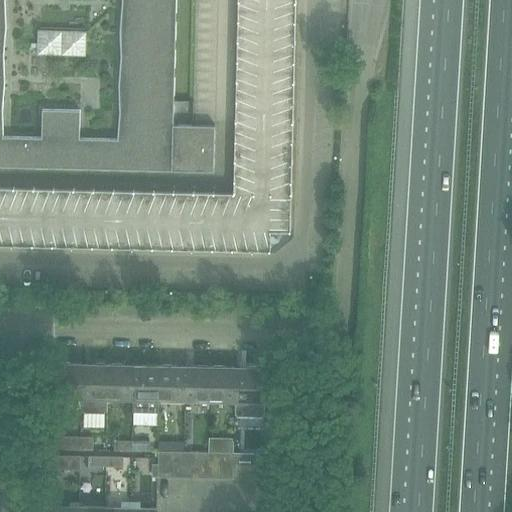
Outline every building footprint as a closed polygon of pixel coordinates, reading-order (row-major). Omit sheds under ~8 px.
[(0,0),(0,166),(214,172),(215,126),(173,125),(176,0),(0,0)] [(293,230),(298,0),(240,0),(236,192),(0,186),(0,245),(272,251),(293,230)] [(56,397),(82,398),(82,364),(56,363),(56,397)] [(108,365),(82,364),(82,398),(82,410),(107,411),(107,398),(108,365)] [(134,365),(108,365),(107,398),(133,399),(134,365)] [(133,412),(159,413),(159,399),(159,366),(134,365),(133,399),(133,412)] [(159,399),(184,400),(185,366),(159,366),(159,399)] [(184,400),(210,401),(211,367),(185,366),(184,400)] [(210,401),(235,401),(236,367),(211,367),(210,401)] [(236,367),(235,401),(235,416),(265,416),(265,401),(262,401),(262,368),(236,367)] [(81,437),(55,437),(54,449),(80,450),(81,437)] [(93,437),(81,437),(80,450),(93,450),(93,437)] [(209,438),(208,451),(221,452),(233,452),(234,439),(209,438)] [(114,450),(132,450),(132,441),(115,440),(114,450)] [(149,441),(132,441),(132,450),(149,451),(149,441)] [(158,477),(171,477),(171,451),(158,451),(158,477)] [(171,477),(183,478),(183,451),(171,451),(171,477)] [(183,478),(195,478),(196,451),(183,451),(183,478)] [(195,478),(208,478),(208,451),(196,451),(195,478)] [(221,452),(208,451),(208,478),(220,478),(221,452)] [(233,452),(221,452),(220,478),(233,479),(233,464),(233,452)] [(54,469),(80,469),(80,456),(54,456),(54,469)] [(88,466),(106,466),(106,456),(89,456),(88,466)] [(123,457),(106,456),(106,466),(123,466),(123,457)] [(264,464),(233,464),(233,479),(253,480),(264,467),(264,464)]
